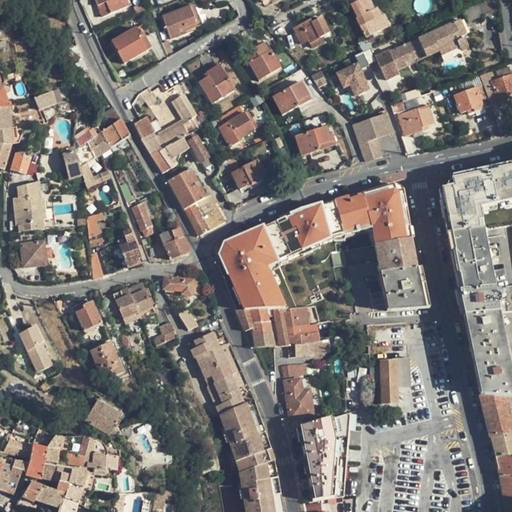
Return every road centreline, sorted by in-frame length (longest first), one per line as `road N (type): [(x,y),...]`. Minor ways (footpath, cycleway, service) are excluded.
road 1 (residential): [(294,511),(271,414),(197,251)]
road 2 (unknown): [(107,162),(214,415)]
road 3 (residential): [(416,164),(466,418)]
road 4 (residential): [(197,251),(273,206),(416,164)]
road 5 (residential): [(197,251),(170,269),(58,290),(22,289),(3,272)]
road 6 (residential): [(115,99),(243,22),(235,0)]
road 7 (residential): [(197,251),(115,99)]
road 8 (residential): [(466,418),(368,443),(357,511)]
road 9 (residential): [(3,272),(13,148)]
